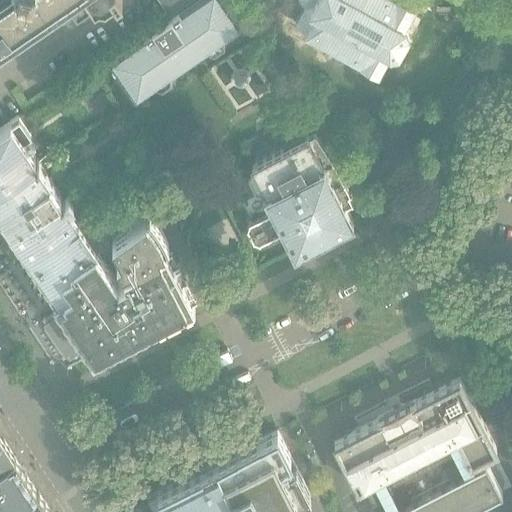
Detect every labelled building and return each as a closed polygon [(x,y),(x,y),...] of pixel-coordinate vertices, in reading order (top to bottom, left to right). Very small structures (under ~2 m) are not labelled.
[(0,0),(0,43),(12,35),(10,31),(15,28),(17,32),(63,0),(75,0),(77,2),(79,0),(0,0)] [(113,64),(105,70),(148,133),(230,75),(237,85),(259,69),(249,55),(264,45),(259,37),(240,21),(225,0),(190,0),(108,57),(113,64)] [(185,0),(163,0),(170,10),(185,0)] [(405,21),(414,5),(404,0),(298,0),(298,1),(300,5),(304,7),(314,14),(305,31),(343,52),(342,62),(351,67),(360,62),(378,72),(386,56),(397,54),(409,32),(405,21)] [(35,157),(29,148),(22,138),(30,133),(18,115),(0,127),(0,187),(37,161),(39,159),(37,156),(35,157)] [(346,194),(329,159),(313,135),(306,138),(306,137),(250,166),(265,193),(262,195),(271,211),(251,222),(247,229),(252,239),(259,241),(283,229),(294,250),(297,249),(296,249),(316,239),(331,231),(353,220),(341,197),(346,194)] [(26,217),(60,194),(43,169),(37,161),(0,187),(0,211),(11,228),(26,217)] [(123,202),(161,175),(156,167),(118,194),(123,202)] [(29,255),(79,220),(83,217),(89,212),(73,185),(60,194),(26,217),(11,228),(29,255)] [(54,311),(42,319),(46,323),(44,325),(46,327),(44,328),(61,353),(63,352),(65,355),(70,358),(81,350),(78,346),(79,345),(79,344),(84,341),(93,355),(94,355),(96,354),(95,353),(110,346),(138,332),(138,331),(152,324),(155,323),(155,322),(163,318),(194,302),(165,247),(160,249),(158,245),(164,243),(145,212),(128,222),(94,244),(95,245),(46,279),(57,295),(56,296),(54,298),(64,312),(59,315),(59,314),(57,315),(54,311)] [(46,279),(95,245),(94,244),(79,220),(29,255),(46,279)] [(415,398),(404,404),(388,412),(376,418),(377,419),(333,441),(357,487),(364,483),(365,482),(366,483),(368,483),(367,481),(373,478),(390,511),(387,511),(463,511),(502,492),(486,461),(474,467),(471,461),(496,448),(459,376),(416,399),(415,398)] [(289,511),(287,506),(310,494),(277,429),(259,438),(237,449),(237,450),(216,461),(242,511),(289,511)] [(0,511),(4,511),(37,491),(25,473),(0,434),(0,511)] [(242,511),(216,461),(216,460),(216,461),(215,460),(202,467),(202,468),(181,479),(180,479),(157,491),(157,492),(147,497),(154,511),(242,511)] [(51,511),(38,491),(37,491),(4,511),(51,511)]
